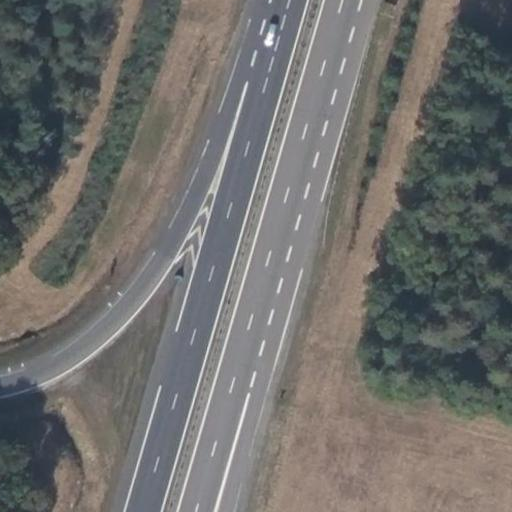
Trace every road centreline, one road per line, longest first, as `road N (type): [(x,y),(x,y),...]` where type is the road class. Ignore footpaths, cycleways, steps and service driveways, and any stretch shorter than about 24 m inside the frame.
road 1 (trunk): [(289,0),(142,511)]
road 2 (trunk): [(282,0),(184,223),(151,277),(83,350),(0,388)]
road 3 (trunk): [(197,511),(289,210)]
road 4 (trunk): [(225,511),(257,397),(289,210)]
road 5 (trunk): [(289,210),(345,0)]
